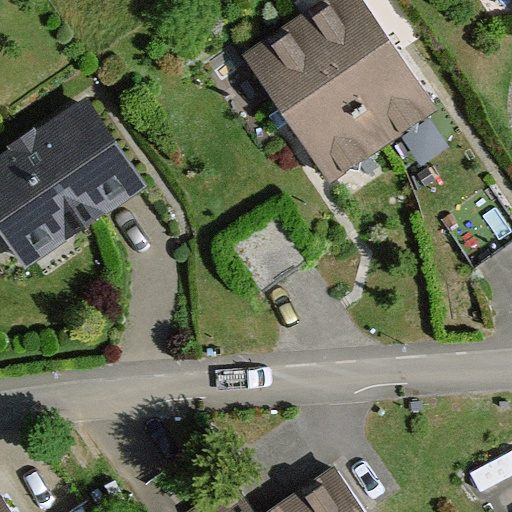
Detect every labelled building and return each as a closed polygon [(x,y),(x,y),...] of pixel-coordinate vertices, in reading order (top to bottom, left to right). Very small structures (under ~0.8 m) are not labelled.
[(450,116),(371,0),(340,0),(309,21),(398,152),(450,116)] [(398,152),(309,21),(251,61),(340,192),(398,152)] [(104,230),(158,195),(96,101),(0,164),(0,234),(19,263),(93,214),(104,230)] [(481,270),(511,248),(511,224),(493,199),(451,229),(481,270)] [(265,296),(311,264),(284,226),(238,258),(265,296)] [(373,511),(340,462),(264,511),(373,511)] [(262,511),(245,486),(205,511),(262,511)] [(18,511),(4,490),(0,492),(0,511),(18,511)]
